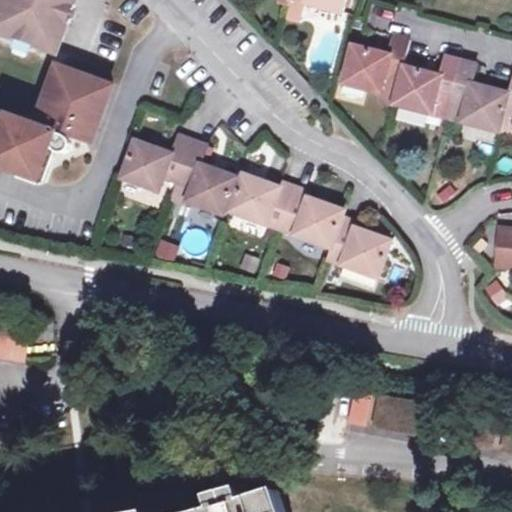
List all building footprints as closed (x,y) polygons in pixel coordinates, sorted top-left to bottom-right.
[(10,0),(10,1),(6,0),(4,0),(0,12),(0,31),(59,53),(70,23),(65,21),(71,4),(76,6),(78,0),(10,0)] [(306,0),(305,4),(345,13),(347,0),(306,0)] [(411,40),(396,35),(390,55),(354,46),(344,83),(382,95),(387,80),(401,84),(406,66),(411,40)] [(442,75),(406,66),(401,84),(396,103),(433,114),(436,100),(451,104),(462,61),(447,57),(442,75)] [(462,61),(451,104),(466,108),(462,121),(500,131),(506,109),(510,93),(474,84),(478,65),(462,61)] [(48,112),(64,68),(59,66),(37,126),(50,130),(56,115),(48,112)] [(6,128),(0,125),(0,165),(41,180),(51,151),(47,143),(54,140),(56,141),(55,145),(57,151),(60,153),(66,154),(71,151),(73,146),(71,140),(67,136),(87,143),(108,85),(64,68),(48,112),(56,115),(50,130),(37,126),(23,120),(21,125),(12,130),(6,128)] [(114,87),(108,85),(87,143),(93,146),(114,87)] [(447,117),(451,104),(436,100),(433,114),(447,117)] [(466,108),(451,104),(447,117),(462,121),(466,108)] [(21,125),(23,120),(10,116),(6,128),(12,130),(21,125)] [(178,182),(193,140),(178,134),(171,153),(136,142),(122,178),(159,192),(164,178),(178,182)] [(208,145),(193,140),(178,182),(192,187),(188,201),(224,215),(237,178),(202,165),(208,145)] [(282,230),(296,188),(282,184),(281,188),(244,175),(232,212),(282,230)] [(312,194),(296,188),(282,230),(332,248),(344,217),(346,211),(311,199),(312,194)] [(358,222),(344,217),(332,248),(328,259),(379,277),(393,241),(356,228),(358,222)] [(511,266),(511,229),(502,229),(500,266),(511,266)] [(159,240),(156,256),(176,260),(179,244),(159,240)] [(496,308),(510,299),(496,279),(482,289),(496,308)] [(0,358),(25,363),(31,332),(0,326),(0,358)] [(350,423),(366,426),(372,394),(356,391),(350,423)] [(373,427),(438,439),(444,407),(380,396),(373,427)] [(459,443),(492,448),(498,418),(465,412),(459,443)] [(501,451),(511,453),(511,419),(508,419),(501,451)] [(285,511),(278,491),(246,502),(241,489),(229,492),(216,496),(220,510),(210,511),(285,511)]
